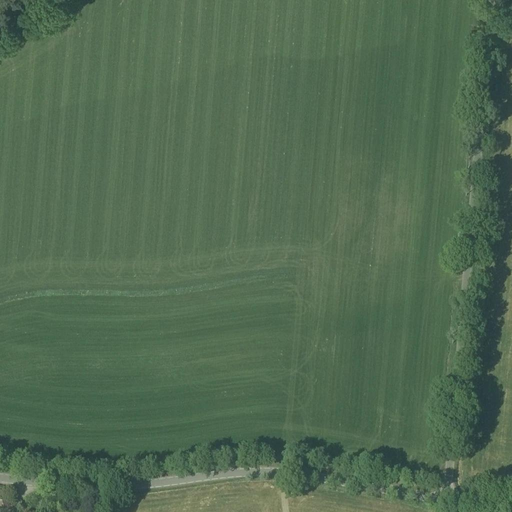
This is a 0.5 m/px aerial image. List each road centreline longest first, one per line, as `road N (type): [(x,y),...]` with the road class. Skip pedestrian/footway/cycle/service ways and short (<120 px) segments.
road 1 (unclassified): [(445,502),(489,0)]
road 2 (unclassified): [(445,502),(281,473),(107,487),(0,478)]
